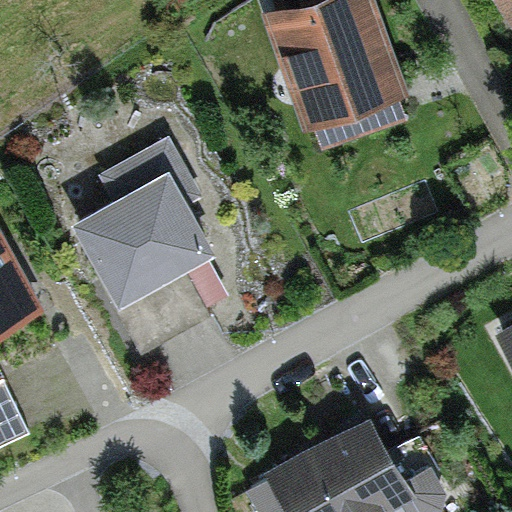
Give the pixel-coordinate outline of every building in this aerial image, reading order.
[(376,0),(316,0),(263,20),(306,134),(412,95),(376,0)] [(511,0),(496,0),(511,27),(511,0)] [(111,202),(66,227),(107,301),(205,248),(190,220),(206,212),(167,140),(98,178),(111,202)] [(0,328),(30,314),(0,253),(0,328)] [(511,310),(486,325),(511,372),(511,310)] [(0,447),(28,435),(3,383),(0,384),(0,447)] [(359,419),(261,471),(282,511),(367,511),(399,495),(359,419)]
